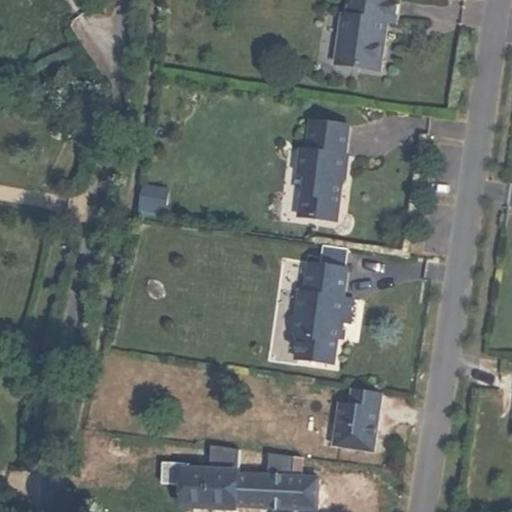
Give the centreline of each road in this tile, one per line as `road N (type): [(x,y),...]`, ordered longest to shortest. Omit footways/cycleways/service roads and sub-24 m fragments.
road 1 (tertiary): [(48,511),(58,380),(100,208),(125,0)]
road 2 (residential): [(426,511),(501,0)]
